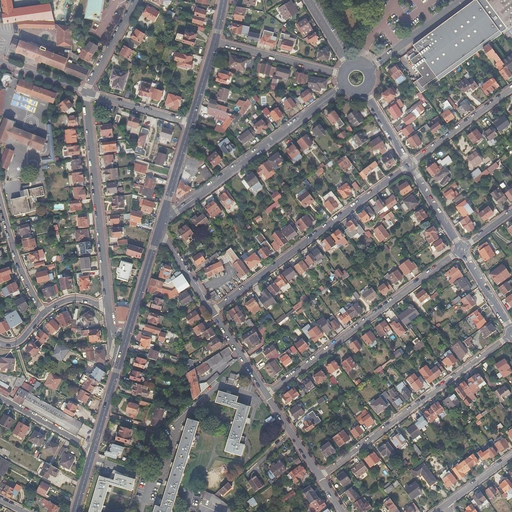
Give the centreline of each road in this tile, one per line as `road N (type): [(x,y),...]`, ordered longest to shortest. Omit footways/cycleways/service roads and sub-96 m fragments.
road 1 (residential): [(409,165),(212,311)]
road 2 (residential): [(461,248),(267,394)]
road 3 (residential): [(511,334),(320,477)]
road 4 (tertiary): [(344,86),(159,227)]
road 5 (residential): [(108,307),(86,91)]
road 6 (secondary): [(120,357),(74,511)]
road 7 (residential): [(214,42),(341,77)]
road 8 (residential): [(409,165),(511,88)]
road 9 (residential): [(0,198),(15,254),(44,312)]
